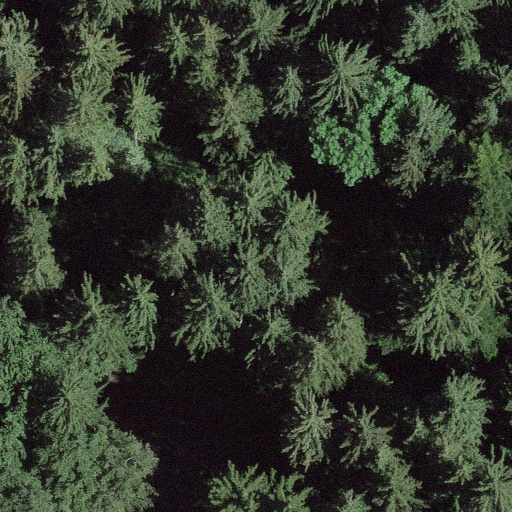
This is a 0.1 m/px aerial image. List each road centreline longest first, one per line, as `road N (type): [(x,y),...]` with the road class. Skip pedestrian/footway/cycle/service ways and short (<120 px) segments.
road 1 (track): [(272,0),(198,37),(0,91)]
road 2 (track): [(170,511),(158,483),(0,350)]
road 3 (track): [(158,483),(264,459),(323,511)]
